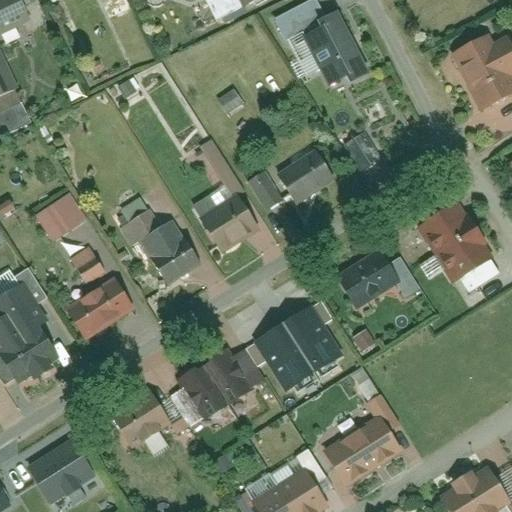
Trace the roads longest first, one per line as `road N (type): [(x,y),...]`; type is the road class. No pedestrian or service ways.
road 1 (residential): [(459,152),(0,441)]
road 2 (residential): [(511,413),(359,511)]
road 3 (residential): [(373,0),(459,152)]
